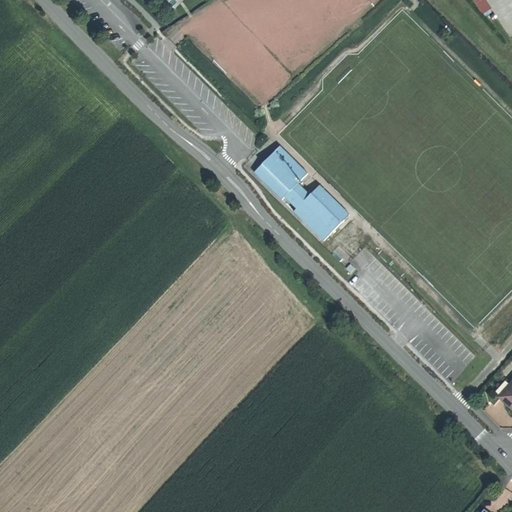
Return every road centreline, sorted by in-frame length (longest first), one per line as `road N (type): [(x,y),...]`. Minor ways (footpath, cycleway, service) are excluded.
road 1 (tertiary): [(42,0),(171,128),(221,166),(504,457)]
road 2 (track): [(499,357),(369,231)]
